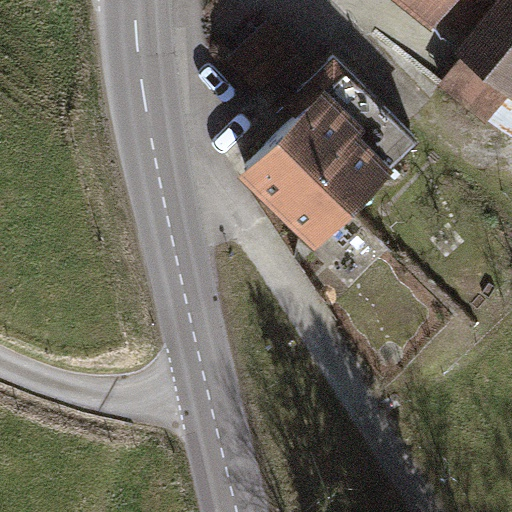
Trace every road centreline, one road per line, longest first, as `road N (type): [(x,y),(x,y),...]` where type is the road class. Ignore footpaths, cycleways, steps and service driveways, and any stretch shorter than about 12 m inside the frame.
road 1 (secondary): [(134,0),(162,190),(238,511)]
road 2 (track): [(162,190),(237,219),(432,511)]
road 3 (track): [(305,0),(486,139),(511,133)]
road 4 (track): [(0,364),(101,398),(207,394)]
